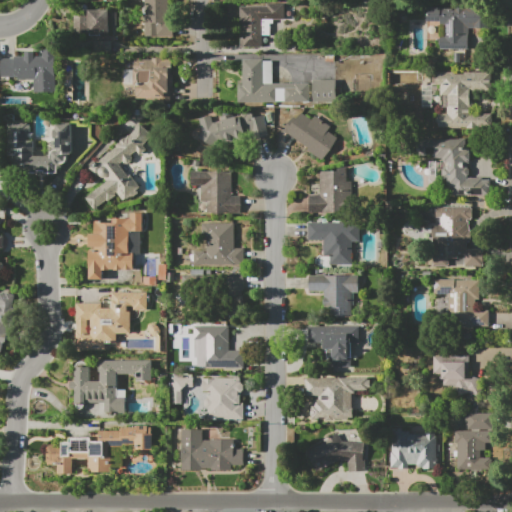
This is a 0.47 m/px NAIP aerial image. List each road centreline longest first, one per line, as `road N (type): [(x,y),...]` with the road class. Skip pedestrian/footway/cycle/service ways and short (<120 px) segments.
road 1 (residential): [(511,502),(0,501)]
road 2 (residential): [(273,502),(273,175)]
road 3 (residential): [(12,501),(18,387),(48,331),(47,246)]
